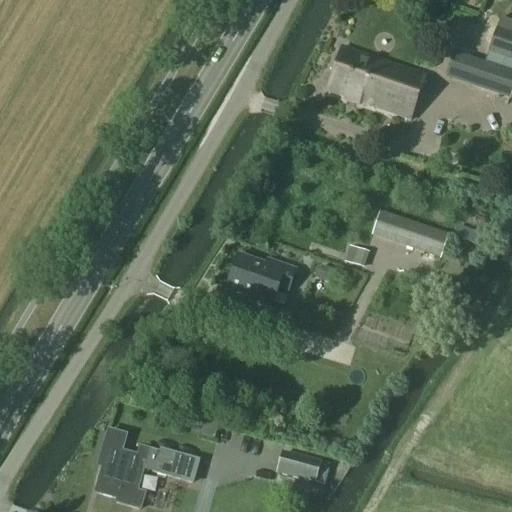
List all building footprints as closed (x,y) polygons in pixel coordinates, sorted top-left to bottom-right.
[(511,39),(496,33),(488,56),(511,64),(511,39)] [(410,122),(425,79),(341,50),(326,92),(410,122)] [(511,75),(455,55),(447,78),(510,100),(511,94),(511,75)] [(441,258),(448,237),(380,214),(372,235),(441,258)] [(349,249),(344,263),(361,269),(366,255),(349,249)] [(265,267),(238,258),(227,290),(250,298),(248,302),(271,310),(278,289),(288,292),(295,272),(267,262),(265,267)] [(317,271),(315,276),(318,281),(325,283),(330,281),(332,276),(329,271),(322,268),(317,271)] [(431,277),(428,287),(439,291),(442,281),(431,277)] [(203,424),(199,438),(212,441),(216,427),(203,424)] [(105,466),(97,495),(117,501),(116,505),(140,511),(144,496),(136,494),(143,471),(154,474),(166,477),(180,482),(191,485),(197,464),(186,460),(161,453),(160,456),(140,450),(137,459),(121,455),(125,438),(108,434),(99,464),(103,465),(105,466)] [(329,467),(283,456),(278,477),(324,489),(329,467)]
